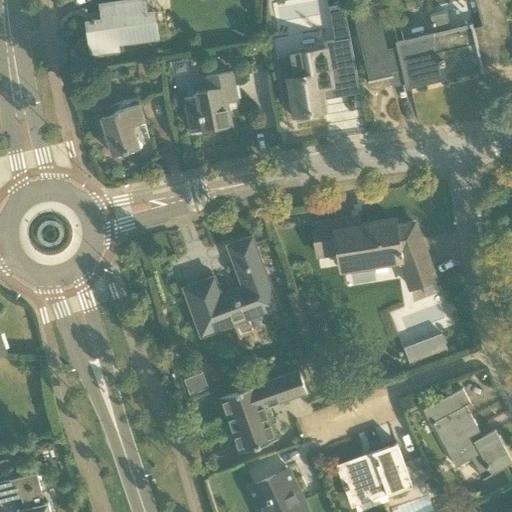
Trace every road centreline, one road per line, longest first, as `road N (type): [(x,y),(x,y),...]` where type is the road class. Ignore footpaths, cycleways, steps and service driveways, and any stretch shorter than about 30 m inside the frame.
road 1 (residential): [(457,154),(248,184),(90,219)]
road 2 (secondary): [(143,511),(64,276)]
road 3 (residential): [(457,154),(474,271),(511,383)]
road 4 (secondary): [(38,193),(4,0)]
